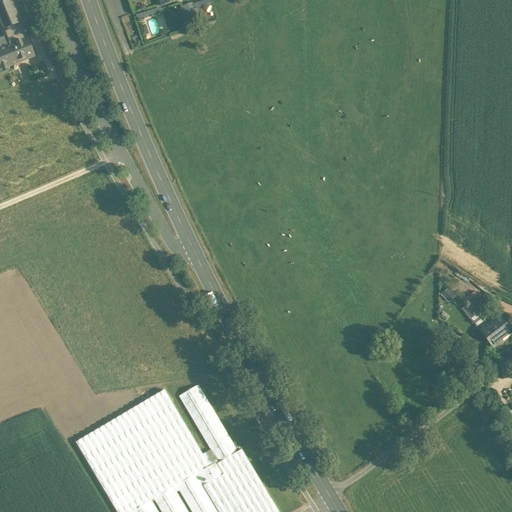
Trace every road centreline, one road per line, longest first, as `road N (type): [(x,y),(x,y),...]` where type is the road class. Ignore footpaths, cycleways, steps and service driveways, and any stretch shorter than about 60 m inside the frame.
road 1 (primary): [(90,0),(190,245),(338,511)]
road 2 (track): [(0,208),(121,153)]
